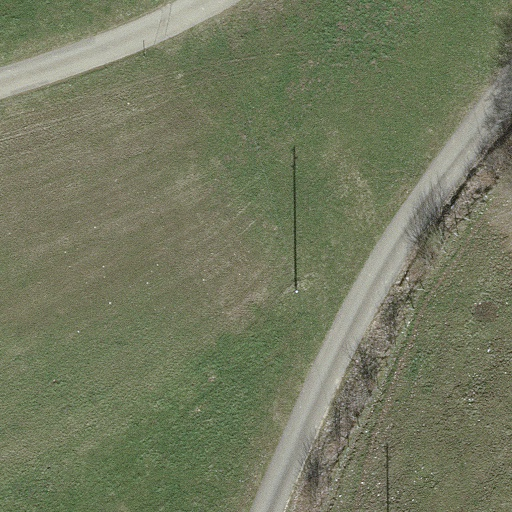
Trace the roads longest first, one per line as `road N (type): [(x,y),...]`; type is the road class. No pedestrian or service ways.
road 1 (track): [(511,88),(377,276),(269,511)]
road 2 (track): [(0,91),(208,0)]
